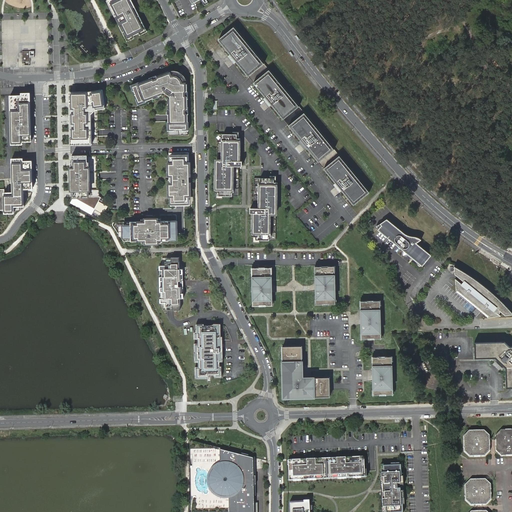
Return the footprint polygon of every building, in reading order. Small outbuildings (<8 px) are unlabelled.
[(128,0),(113,0),(107,3),(114,17),(115,16),(120,25),(118,25),(125,40),(144,30),(128,0)] [(236,28),(220,41),(285,121),(301,108),(236,28)] [(169,72),(131,86),(138,104),(166,94),(168,95),(169,136),(188,135),(187,85),(187,84),(187,81),(185,78),(184,76),(182,74),(180,72),(178,71),(175,71),(172,71),(169,72)] [(70,145),(98,145),(97,110),(110,109),(108,89),(89,92),(69,92),(70,145)] [(32,140),(30,95),(27,91),(21,91),(21,94),(10,94),(12,143),(22,143),(22,140),(32,140)] [(371,193),(301,108),(285,121),(355,206),(371,193)] [(238,199),(239,169),(242,169),(242,164),(241,164),(241,145),(239,145),(239,138),(217,137),(217,167),(215,166),(215,192),(217,192),(216,199),(238,199)] [(189,153),(169,153),(171,206),(190,206),(189,153)] [(99,155),(72,155),(72,162),(71,162),(71,191),(73,191),(73,197),(89,206),(95,210),(101,198),(99,196),(99,155)] [(26,189),(33,189),(32,160),(24,160),(23,157),(13,157),(14,191),(6,192),(6,189),(0,188),(0,209),(6,210),(6,213),(16,213),(16,212),(16,209),(19,209),(20,209),(20,206),(23,206),(25,205),(26,204),(26,189)] [(274,240),(274,190),(252,190),(252,208),(249,208),(249,213),(250,213),(250,233),(252,233),(252,240),(274,240)] [(427,252),(414,241),(419,238),(414,236),(410,234),(407,234),(402,232),(384,217),(377,222),(379,223),(375,227),(417,263),(427,252)] [(142,221),(121,222),(121,236),(124,241),(142,241),(142,243),(162,243),(162,241),(177,240),(176,220),(161,221),(161,219),(142,219),(142,221)] [(183,298),(183,269),(180,269),(179,257),(162,258),(162,265),(159,265),(160,302),(163,302),(163,310),(170,309),(180,309),(180,298),(183,298)] [(455,290),(487,315),(500,314),(495,309),(496,307),(504,313),(511,312),(511,311),(505,303),(494,292),(479,280),(465,270),(453,265),(453,273),(463,280),(461,283),(454,278),(455,290)] [(334,266),(314,266),(315,287),(315,304),(335,303),(334,266)] [(271,267),(252,267),(252,305),(272,304),(271,288),(271,267)] [(379,300),(360,300),(361,338),(380,338),(379,300)] [(222,360),(221,351),(219,352),(219,324),(213,324),(213,326),(202,326),(202,325),(196,325),(196,333),(195,333),(195,337),(198,337),(199,344),(196,344),(196,361),(199,360),(200,367),(196,368),(197,377),(208,377),(208,376),(221,375),(221,367),(219,367),(219,360),(222,360)] [(506,367),(506,370),(506,387),(511,387),(511,342),(508,343),(504,339),(474,340),(474,357),(490,356),(494,356),(506,367)] [(301,345),(282,345),(283,396),(330,395),(329,389),(329,376),(302,377),(301,345)] [(391,356),(372,356),(373,394),(393,393),(391,356)] [(490,356),(506,370),(506,367),(494,356),(490,356)] [(433,369),(428,360),(421,364),(426,373),(433,369)] [(511,429),(501,430),(496,436),(496,450),(502,456),(511,455),(511,429)] [(484,431),(469,431),(464,438),(464,451),(469,457),(485,456),(490,451),(489,436),(484,431)] [(255,457),(190,441),(191,500),(214,511),(258,511),(258,503),(254,503),(254,495),(256,495),(255,457)] [(363,458),(289,462),(290,482),(364,478),(363,458)] [(402,511),(400,466),(380,467),(382,511),(402,511)] [(486,479),(470,480),(465,486),(465,500),(471,505),(486,505),(492,499),(491,484),(486,479)] [(304,504),(290,504),(290,511),(310,511),(310,502),(304,502),(304,504)]
